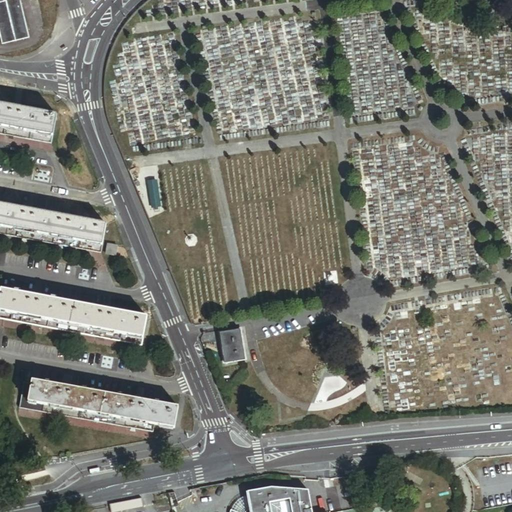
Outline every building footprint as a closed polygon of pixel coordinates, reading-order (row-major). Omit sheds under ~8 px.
[(11,0),(6,1),(16,42),(30,39),(20,0),(11,0)] [(6,1),(0,2),(0,33),(3,45),(16,42),(6,1)] [(0,133),(52,143),(58,114),(2,104),(0,103),(0,133)] [(161,206),(157,176),(147,178),(151,207),(161,206)] [(0,233),(100,252),(106,223),(87,220),(81,219),(0,203),(0,233)] [(118,245),(107,243),(105,253),(116,255),(118,245)] [(0,288),(0,318),(142,344),(143,337),(147,315),(55,298),(50,297),(18,292),(12,290),(0,288)] [(240,330),(219,333),(224,364),(245,361),(240,330)] [(153,431),(154,423),(174,426),(178,406),(160,403),(154,401),(123,396),(117,395),(87,390),(81,389),(51,383),(44,382),(31,380),(31,383),(23,382),(19,407),(153,431)] [(313,511),(310,491),(273,488),(247,493),(247,497),(249,511),(231,511),(229,511),(228,511),(313,511)] [(233,509),(232,511),(249,511),(247,497),(244,497),(241,499),(239,500),(237,502),(236,504),(234,506),(233,509)]
